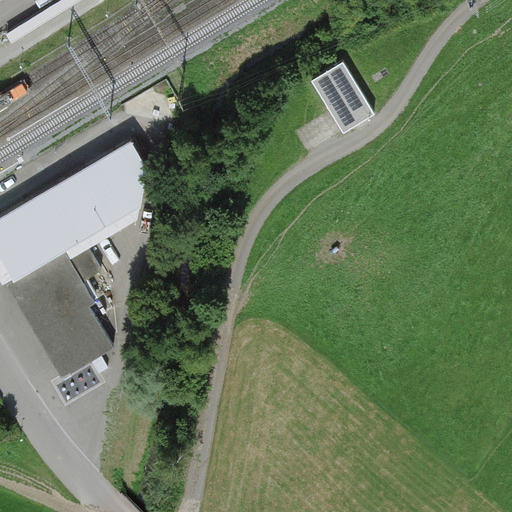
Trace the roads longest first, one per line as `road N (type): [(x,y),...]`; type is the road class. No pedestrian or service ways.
road 1 (track): [(190,511),(245,251),(270,206),(300,175),(405,101),(448,29),(476,0)]
road 2 (residential): [(111,511),(27,408),(0,358)]
